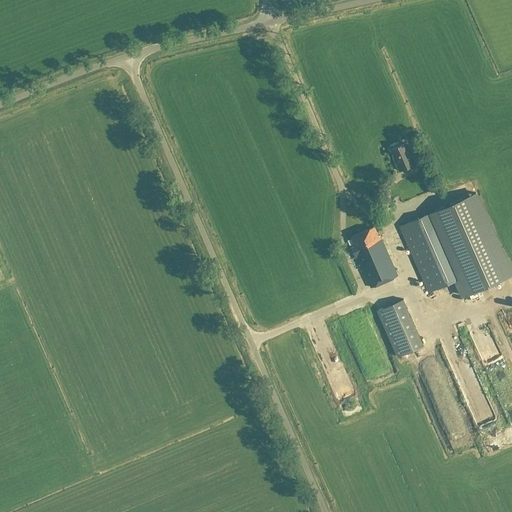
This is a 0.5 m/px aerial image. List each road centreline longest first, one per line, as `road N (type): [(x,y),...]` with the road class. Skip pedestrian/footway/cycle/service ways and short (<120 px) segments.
road 1 (unclassified): [(325,511),(125,57)]
road 2 (unclassified): [(125,57),(274,22)]
road 3 (unclassified): [(0,104),(125,57)]
